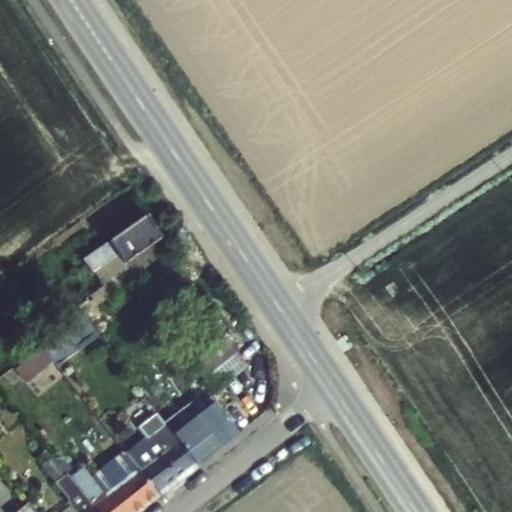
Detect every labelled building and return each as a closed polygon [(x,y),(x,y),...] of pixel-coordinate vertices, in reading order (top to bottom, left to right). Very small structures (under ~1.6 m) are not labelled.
[(167,249),(144,216),(84,262),(89,268),(93,272),(115,256),(132,277),(167,249)] [(115,256),(93,272),(110,293),(132,277),(115,256)] [(89,313),(46,341),(59,361),(102,333),(89,313)] [(200,376),(233,350),(222,336),(189,362),(200,376)] [(245,366),(233,350),(200,376),(213,392),(245,366)] [(148,399),(130,410),(144,433),(162,422),(148,399)] [(192,405),(184,411),(193,424),(174,438),(194,466),(236,433),(212,402),(198,412),(192,405)] [(193,424),(184,411),(165,425),(174,438),(193,424)] [(165,425),(125,455),(137,469),(157,495),(194,466),(174,438),(165,425)] [(43,469),(52,481),(64,471),(55,459),(43,469)] [(69,477),(91,504),(96,511),(135,511),(157,495),(137,469),(102,496),(80,468),(69,477)] [(96,511),(91,504),(69,477),(64,471),(52,481),(58,489),(59,497),(66,506),(59,511),(96,511)] [(33,511),(29,506),(26,502),(13,511),(33,511)]
